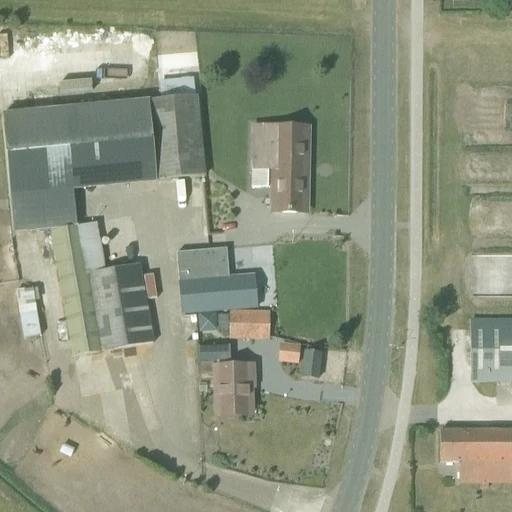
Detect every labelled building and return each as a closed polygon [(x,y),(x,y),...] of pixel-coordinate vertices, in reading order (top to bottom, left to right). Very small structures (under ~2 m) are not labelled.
[(195,97),(147,102),(155,183),(203,178),(195,97)] [(304,214),(305,129),(251,128),(250,190),(274,191),(273,214),(304,214)] [(96,225),(50,233),(71,359),(154,345),(140,266),(105,272),(96,225)] [(182,318),(271,308),(267,276),(229,279),(227,248),(186,250),(188,282),(178,283),(182,318)] [(38,287),(18,289),(23,338),(43,336),(38,287)] [(229,341),(269,341),(269,313),(241,312),(229,313),(229,341)] [(511,322),(469,322),(470,382),(511,382),(511,322)] [(299,349),(277,347),(276,364),(297,366),(299,349)] [(320,354),(304,353),(301,379),(316,381),(320,354)] [(248,367),(215,369),(217,417),(249,416),(248,367)] [(458,464),(458,484),(511,484),(511,432),(439,432),(438,464),(458,464)]
